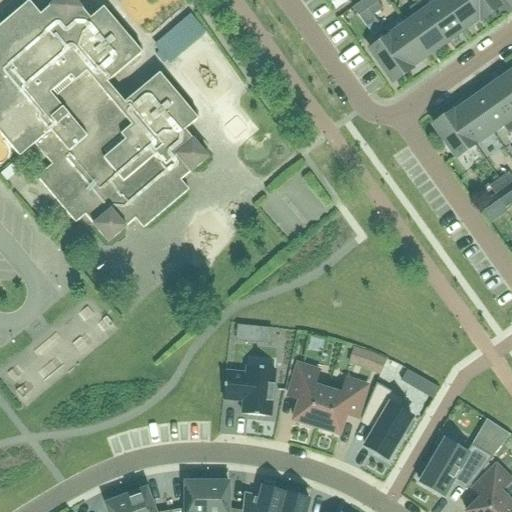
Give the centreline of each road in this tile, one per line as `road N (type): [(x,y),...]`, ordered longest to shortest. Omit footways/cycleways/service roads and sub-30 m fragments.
road 1 (residential): [(393,511),(305,466),(215,452),(126,465),(35,511)]
road 2 (residential): [(396,116),(511,276)]
road 3 (residential): [(396,116),(364,112),(286,0)]
road 4 (residential): [(396,116),(511,36)]
